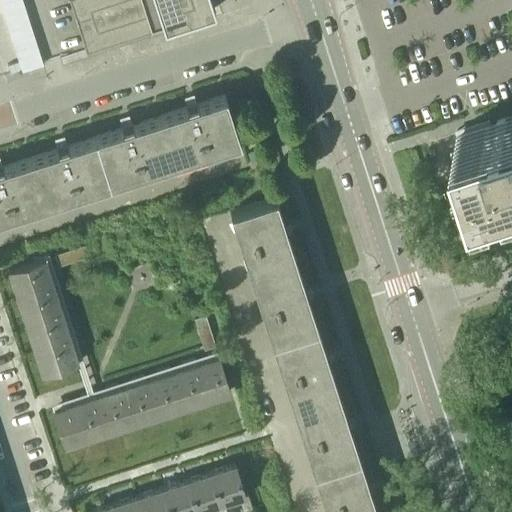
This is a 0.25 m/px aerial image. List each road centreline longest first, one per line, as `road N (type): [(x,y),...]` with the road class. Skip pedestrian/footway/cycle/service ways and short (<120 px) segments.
road 1 (residential): [(0,120),(317,21)]
road 2 (tertiary): [(412,314),(317,21)]
road 3 (tertiary): [(476,511),(412,314)]
